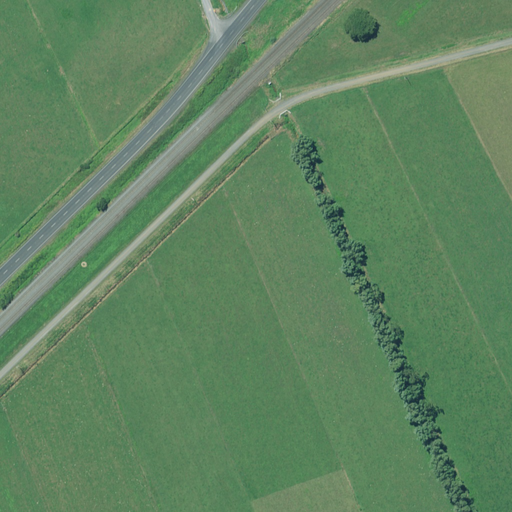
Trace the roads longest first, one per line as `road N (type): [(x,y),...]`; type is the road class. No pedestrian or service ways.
road 1 (unclassified): [(0,383),(281,106),(511,41)]
road 2 (secondary): [(0,278),(162,118),(229,37)]
